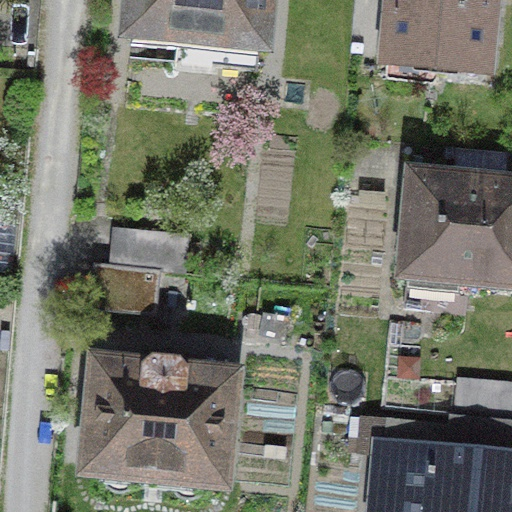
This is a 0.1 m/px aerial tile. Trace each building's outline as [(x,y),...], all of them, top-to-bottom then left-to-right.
[(277,0),(120,0),(116,45),(271,62),(277,0)] [(382,0),(377,78),(499,87),(505,0),(382,0)] [(511,187),(406,179),(397,290),(511,299),(511,187)] [(188,237),(123,231),(120,268),(160,271),(185,274),(188,237)] [(120,268),(100,266),(96,309),(156,314),(160,271),(120,268)] [(240,373),(81,359),(71,487),(229,500),(240,373)] [(511,398),(463,394),(460,426),(511,431),(511,398)] [(511,511),(511,459),(375,447),(369,511),(511,511)]
